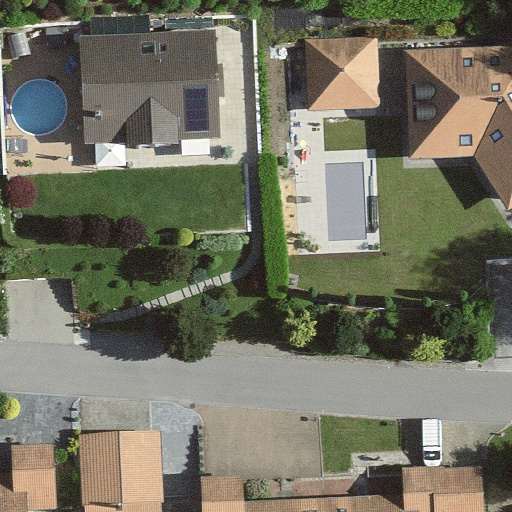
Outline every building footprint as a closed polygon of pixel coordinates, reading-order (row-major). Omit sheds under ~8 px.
[(0,0),(0,161),(11,162),(5,0),(0,0)] [(221,139),(214,29),(80,37),(86,147),(221,139)] [(367,47),(300,49),(302,118),(370,116),(367,47)] [(399,173),(465,170),(496,221),(511,210),(511,53),(394,59),(399,173)] [(150,511),(148,446),(72,449),(74,511),(150,511)] [(0,511),(39,511),(37,456),(0,458),(0,511)] [(338,511),(231,511),(231,491),(190,493),(190,511),(465,511),(463,480),(392,484),(393,509),(338,511)]
